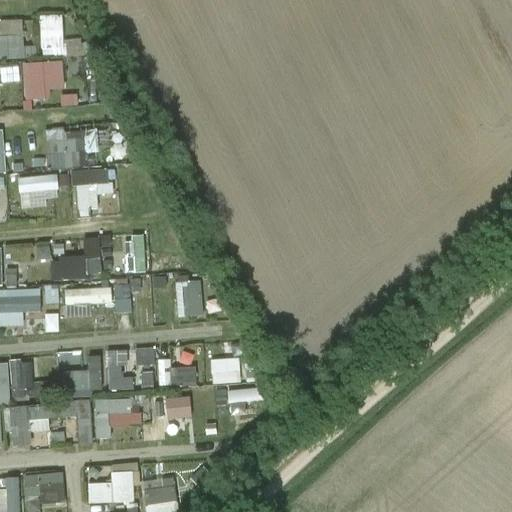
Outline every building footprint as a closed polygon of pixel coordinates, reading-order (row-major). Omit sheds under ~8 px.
[(65,53),(63,16),(40,17),(41,54),(65,53)] [(24,20),(1,21),(2,37),(0,36),(0,60),(26,59),(24,20)] [(25,102),(51,100),(50,91),(66,90),(64,62),(23,65),(25,102)] [(52,167),(98,164),(97,145),(112,144),(111,128),(50,132),(52,167)] [(77,214),(100,213),(99,197),(116,196),(114,169),(74,171),(77,214)] [(48,206),(66,206),(66,176),(48,176),(48,206)] [(146,273),(144,236),(126,237),(128,274),(146,273)] [(51,261),(52,279),(113,277),(112,237),(84,238),(84,256),(64,257),(64,244),(40,245),(40,261),(51,261)] [(203,281),(176,283),(178,319),(205,317),(203,281)] [(155,347),(137,349),(138,367),(157,365),(155,347)] [(102,393),(100,358),(89,358),(89,371),(63,373),(64,395),(102,393)] [(240,358),(211,360),(212,385),(241,383),(240,358)] [(9,363),(13,392),(36,389),(31,360),(9,363)] [(197,367),(172,368),(172,360),(158,360),(159,387),(198,385),(197,367)] [(0,405),(10,406),(9,364),(0,363),(0,405)] [(109,366),(110,391),(134,390),(134,377),(123,378),(123,366),(109,366)] [(136,400),(95,400),(95,440),(111,440),(111,424),(136,425),(136,400)] [(92,446),(91,404),(9,406),(10,448),(32,447),(31,433),(50,432),(50,419),(79,418),(79,447),(92,446)] [(90,505),(139,503),(137,465),(111,466),(112,483),(89,484),(90,505)] [(26,508),(67,506),(66,475),(25,477),(26,508)] [(178,511),(177,478),(144,481),(146,511),(178,511)]
